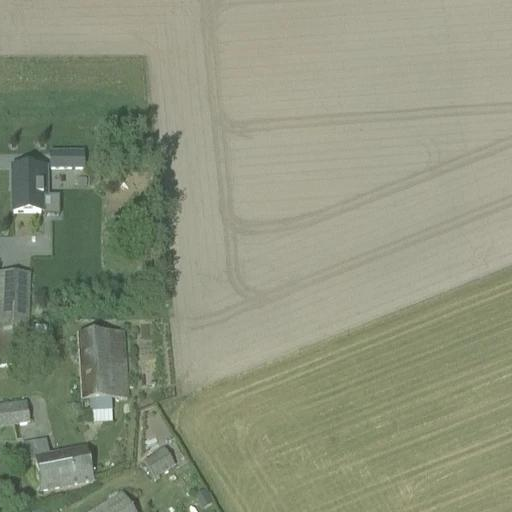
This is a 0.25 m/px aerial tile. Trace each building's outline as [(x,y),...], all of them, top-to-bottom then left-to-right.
[(83,170),(83,155),(49,156),(49,171),(83,170)] [(44,171),(31,171),(11,171),(12,215),(39,215),(39,199),(44,199),(44,171)] [(36,278),(28,278),(28,276),(0,274),(0,323),(26,325),(28,289),(36,289),(36,278)] [(25,374),(26,325),(0,323),(0,372),(13,373),(25,374)] [(111,414),(110,403),(124,402),(122,336),(76,337),(78,404),(90,404),(91,415),(111,414)] [(26,404),(12,405),(0,407),(0,428),(15,426),(15,428),(28,426),(26,404)] [(44,442),(40,443),(20,447),(24,465),(33,463),(39,495),(91,485),(84,452),(47,459),(44,442)] [(163,452),(143,464),(153,481),(173,469),(163,452)] [(131,511),(122,497),(96,511),(131,511)]
